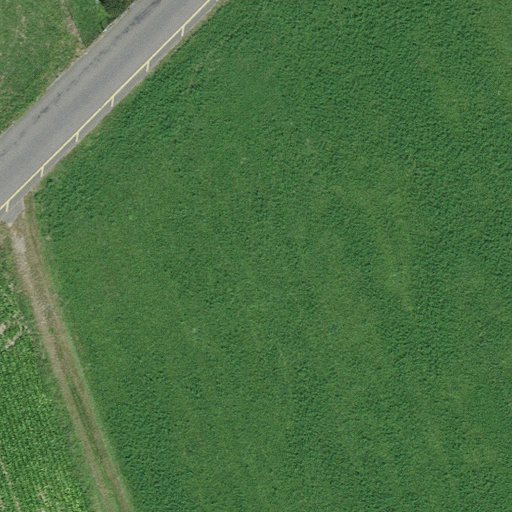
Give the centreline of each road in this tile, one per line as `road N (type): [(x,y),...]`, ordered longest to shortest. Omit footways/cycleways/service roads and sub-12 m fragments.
road 1 (track): [(0,179),(118,511)]
road 2 (residential): [(171,0),(0,179)]
